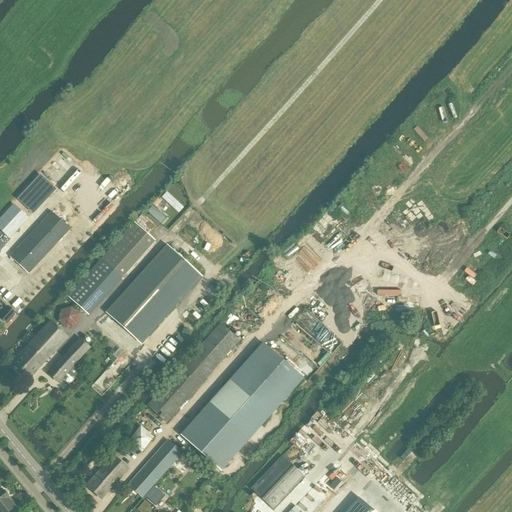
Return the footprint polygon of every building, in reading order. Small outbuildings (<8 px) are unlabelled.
[(32,213),(55,190),(42,178),(20,202),(32,213)] [(0,229),(10,239),(29,219),(14,205),(0,220),(0,229)] [(29,274),(71,229),(52,212),(10,257),(29,274)] [(168,247),(107,314),(140,343),(201,276),(168,247)] [(100,260),(67,297),(89,316),(121,279),(100,260)] [(77,317),(77,315),(77,312),(76,309),(74,307),(72,305),(70,304),(67,303),(64,303),(61,304),(59,306),(57,308),(56,310),(55,313),(55,316),(55,318),(57,321),(58,323),(61,324),(63,325),(66,326),(69,325),(72,324),(74,322),(75,320),(77,317)] [(0,318),(6,324),(17,313),(9,306),(0,314),(0,318)] [(30,379),(69,337),(51,321),(13,363),(30,379)] [(167,423),(220,363),(240,341),(221,325),(201,347),(148,407),(167,423)] [(78,361),(90,348),(80,339),(68,352),(78,361)] [(263,343),(180,436),(221,472),(304,379),(263,343)] [(74,366),(78,361),(68,352),(49,374),(59,383),(68,373),(74,378),(80,371),(74,366)] [(143,498),(172,465),(182,454),(183,453),(168,441),(129,486),(143,498)] [(273,511),(304,477),(281,456),(250,489),(273,511)] [(103,501),(129,471),(113,457),(87,486),(103,501)] [(185,459),(177,467),(190,479),(198,471),(185,459)] [(157,506),(165,496),(155,487),(146,496),(157,506)] [(6,491),(4,491),(3,490),(0,491),(0,511),(10,511),(17,507),(8,496),(8,494),(6,491)] [(346,511),(373,511),(359,499),(346,511)]
